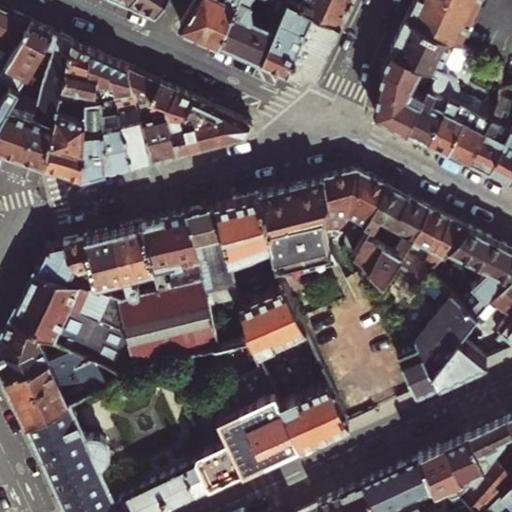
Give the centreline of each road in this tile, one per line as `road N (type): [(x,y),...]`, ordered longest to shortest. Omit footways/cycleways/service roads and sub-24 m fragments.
road 1 (residential): [(327,121),(258,157),(48,208),(16,232)]
road 2 (residential): [(511,372),(209,511)]
road 3 (residential): [(511,208),(327,121)]
road 4 (residential): [(155,41),(327,121)]
road 5 (residential): [(327,121),(386,0)]
